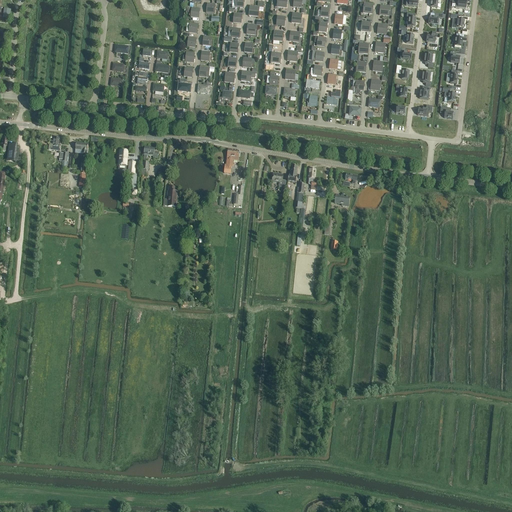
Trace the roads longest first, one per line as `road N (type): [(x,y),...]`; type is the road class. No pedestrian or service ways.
road 1 (residential): [(432,139),(266,116),(0,95)]
road 2 (tertiary): [(428,177),(207,140),(0,122)]
